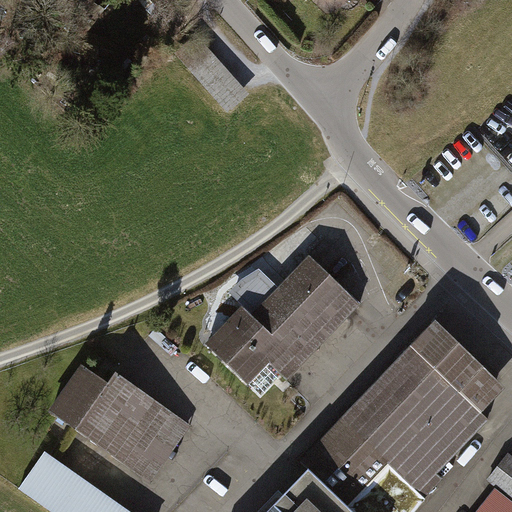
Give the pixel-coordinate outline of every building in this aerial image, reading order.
[(80,35),(101,9),(88,0),(71,0),(58,17),(80,35)] [(116,43),(90,37),(86,54),(112,60),(116,43)] [(175,61),(224,114),(246,94),(196,41),(175,61)] [(359,309),(306,261),(251,321),(240,311),(204,350),(261,401),(283,377),(291,384),(359,309)] [(305,474),(345,511),(348,511),(481,371),(432,324),(298,467),(305,474)] [(106,389),(79,370),(47,414),(152,490),(193,433),(114,376),(106,389)] [(481,371),(348,511),(426,511),(450,487),(440,478),(494,422),(487,415),(506,394),(481,371)] [(127,511),(44,452),(20,488),(53,511),(127,511)] [(511,511),(511,460),(508,458),(487,485),(495,491),(478,511),(511,511)] [(345,511),(305,474),(267,511),(345,511)]
